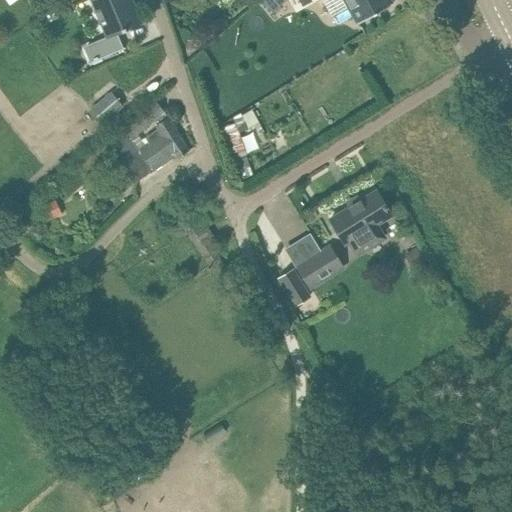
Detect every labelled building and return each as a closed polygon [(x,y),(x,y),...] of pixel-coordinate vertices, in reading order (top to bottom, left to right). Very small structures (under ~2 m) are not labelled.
[(90,0),(107,38),(97,42),(103,56),(88,62),(89,64),(125,48),(125,47),(122,48),(116,34),(120,33),(130,29),(129,28),(142,23),(132,0),(90,0)] [(269,0),(265,4),(272,12),(285,0),(269,0)] [(322,0),(331,16),(349,6),(359,23),(392,4),(389,0),(322,0)] [(111,94),(91,110),(102,122),(121,106),(111,94)] [(155,99),(58,181),(68,194),(97,170),(94,166),(110,153),(133,184),(174,155),(177,158),(189,150),(168,118),(155,127),(157,129),(146,137),(149,142),(139,149),(131,139),(137,134),(159,118),(161,120),(167,116),(164,112),(155,99)] [(224,127),(236,157),(250,152),(239,121),(224,127)] [(377,192),(331,222),(344,244),(349,241),(357,254),(386,237),(379,225),(393,216),(377,192)] [(197,201),(176,216),(209,265),(219,258),(209,243),(214,239),(206,226),(211,223),(197,201)] [(51,220),(45,207),(31,213),(37,226),(51,220)] [(330,247),(297,266),(310,287),(342,267),(330,247)] [(295,305),(309,297),(292,269),(279,278),(295,305)]
